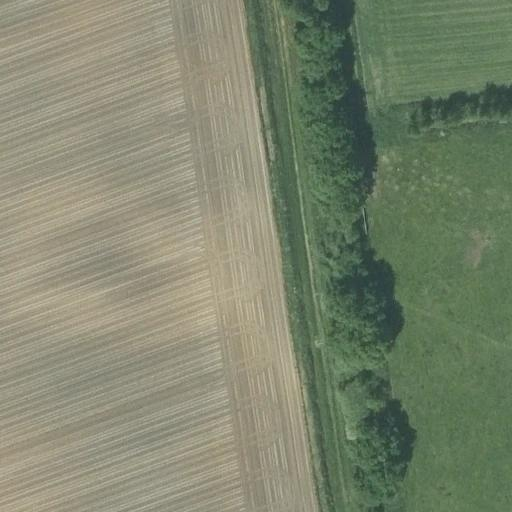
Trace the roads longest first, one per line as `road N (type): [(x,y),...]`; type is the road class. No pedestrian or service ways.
road 1 (track): [(311,267),(274,0)]
road 2 (track): [(352,511),(311,267)]
